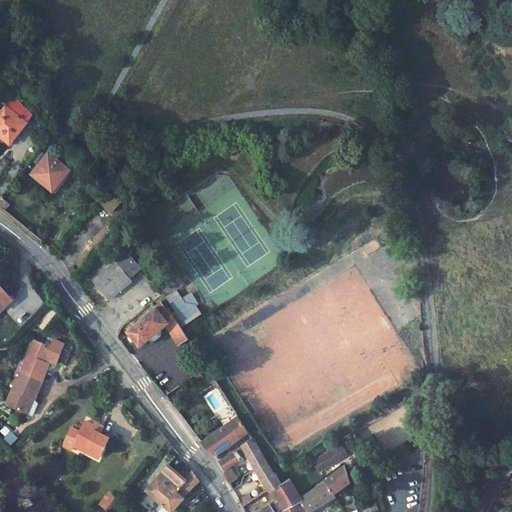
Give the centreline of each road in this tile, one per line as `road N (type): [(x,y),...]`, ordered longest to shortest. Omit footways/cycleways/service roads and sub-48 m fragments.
road 1 (residential): [(164,0),(100,114),(103,132),(143,142),(294,111),(357,123),(392,145),(408,175),(424,221),(438,459),(431,511)]
road 2 (residential): [(0,226),(50,264),(180,443),(212,472),(234,511)]
